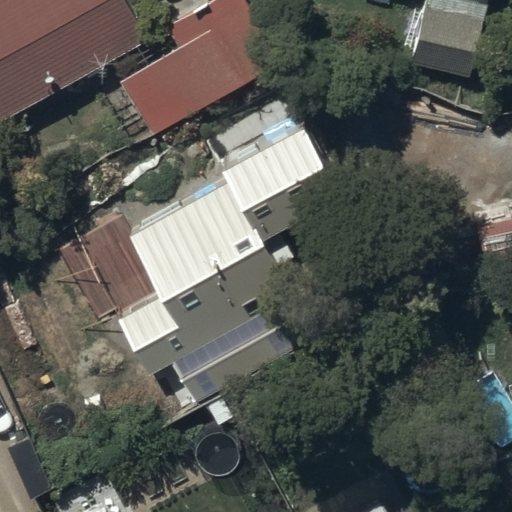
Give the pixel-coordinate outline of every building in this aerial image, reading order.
[(0,0),(0,102),(149,22),(136,0),(0,0)] [(181,42),(116,79),(151,140),(291,61),(255,0),(203,0),(168,20),(181,42)] [(479,0),(419,0),(409,43),(466,57),(479,0)] [(175,263),(117,296),(153,358),(293,278),(279,254),(380,197),(336,120),(255,166),(245,149),(172,190),(181,205),(151,221),(175,263)] [(511,436),(486,451),(511,496),(511,436)] [(388,506),(381,491),(339,511),(409,511),(403,499),(388,506)]
